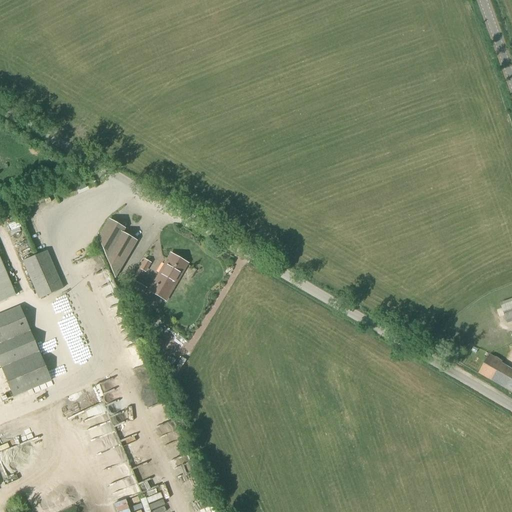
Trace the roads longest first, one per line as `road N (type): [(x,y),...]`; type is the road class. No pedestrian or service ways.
road 1 (unclassified): [(511,407),(0,109)]
road 2 (unknown): [(121,179),(73,202),(62,226),(102,333),(102,356),(89,369),(0,404)]
